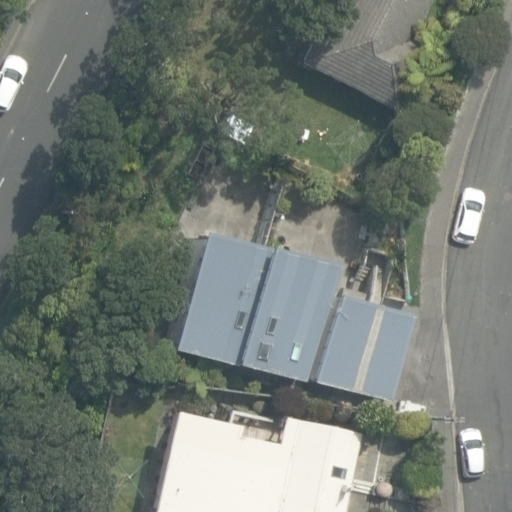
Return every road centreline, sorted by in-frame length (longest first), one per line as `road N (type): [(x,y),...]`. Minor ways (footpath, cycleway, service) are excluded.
road 1 (residential): [(505,511),(496,294),(511,168)]
road 2 (tertiary): [(89,0),(0,176)]
